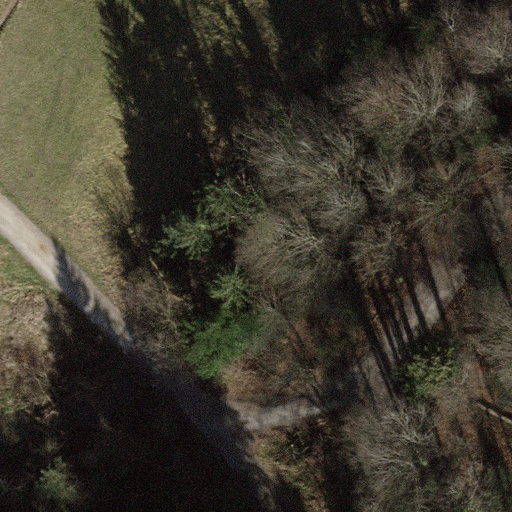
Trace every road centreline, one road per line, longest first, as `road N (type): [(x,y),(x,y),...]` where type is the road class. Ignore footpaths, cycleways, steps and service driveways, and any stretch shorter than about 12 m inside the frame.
road 1 (track): [(0,201),(164,348),(282,511)]
road 2 (track): [(511,203),(456,266),(413,392),(219,424)]
road 3 (track): [(413,392),(369,511)]
